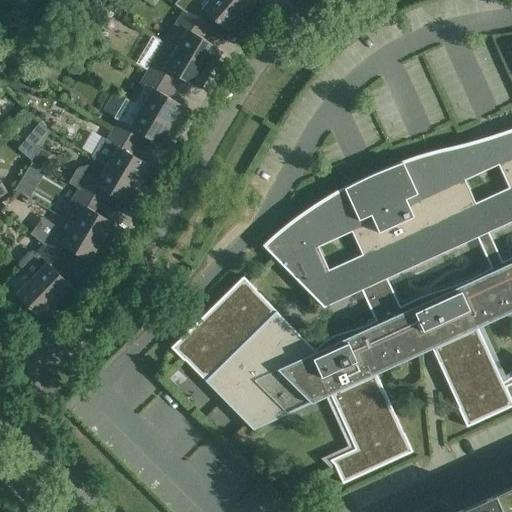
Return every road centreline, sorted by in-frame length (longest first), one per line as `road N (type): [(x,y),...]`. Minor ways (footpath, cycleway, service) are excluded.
road 1 (residential): [(511,12),(449,28),(387,55),(351,82),(265,217),(109,381),(102,398)]
road 2 (residential): [(0,326),(40,357),(84,336),(153,247),(271,55),(319,0)]
road 3 (residential): [(214,511),(102,398)]
road 4 (residential): [(388,511),(511,453)]
